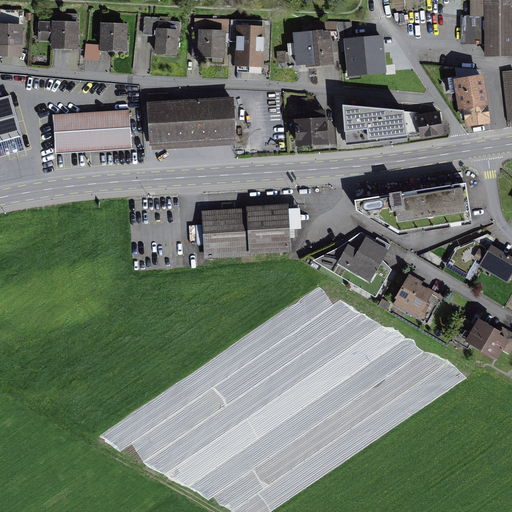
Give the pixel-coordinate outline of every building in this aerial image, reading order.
[(484,17),(484,58),(511,56),(511,0),(470,0),(471,15),(460,15),(461,45),(480,45),(479,18),(484,17)] [(0,57),(22,58),(24,12),(0,10),(0,57)] [(51,42),(51,50),(79,51),(80,23),(78,23),(78,14),(60,13),(60,22),(39,21),(38,41),(51,42)] [(156,37),(154,55),(177,56),(178,38),(179,38),(181,22),(160,21),(160,18),(145,17),(144,36),(156,37)] [(198,32),(197,58),(225,59),(226,33),(230,33),(230,19),(195,19),(194,32),(198,32)] [(236,42),(235,67),(264,68),(265,27),(263,27),(263,21),(231,20),(230,42),(236,42)] [(293,34),(296,67),(306,66),(306,69),(334,65),(334,60),(339,60),(338,41),(332,42),(330,32),(337,31),(336,22),(311,22),(311,32),(293,34)] [(352,22),(338,22),(338,39),(353,38),(352,22)] [(100,45),(100,52),(127,52),(128,25),(101,23),(100,45)] [(345,41),(349,76),(385,73),(381,38),(345,41)] [(100,52),(100,45),(86,44),(84,60),(99,61),(100,52)] [(287,63),(288,53),(279,52),(278,62),(287,63)] [(511,70),(502,72),(508,123),(511,122),(511,70)] [(456,93),(458,110),(465,108),(465,112),(467,131),(490,127),(488,110),(490,110),(489,102),(488,103),(483,77),(457,80),(456,77),(448,79),(450,94),(456,93)] [(147,103),(149,147),(152,147),(234,141),(236,141),(234,97),(168,102),(168,93),(148,94),(148,103),(147,103)] [(0,142),(22,137),(10,96),(0,98),(0,142)] [(307,98),(295,99),(296,108),(307,108),(307,98)] [(345,133),(346,146),(420,137),(417,115),(418,115),(418,113),(342,106),(344,133),(345,133)] [(53,115),(56,154),(132,149),(130,111),(53,115)] [(295,120),(296,147),(329,145),(328,118),(326,118),(325,111),(305,112),(306,120),(295,120)] [(417,115),(420,137),(420,139),(443,135),(440,112),(418,115),(417,115)] [(0,142),(0,157),(25,150),(22,137),(0,142)] [(234,141),(152,147),(152,151),(234,145),(234,141)] [(389,196),(354,201),(356,212),(399,236),(473,225),(466,184),(402,194),(402,192),(389,194),(389,196)] [(202,212),(205,260),(252,257),(253,255),(292,253),(288,204),(246,207),(246,208),(202,212)] [(313,261),(376,298),(392,270),(383,261),(391,245),(377,237),(375,240),(361,232),(339,248),(313,261)] [(479,267),(491,245),(495,239),(487,234),(455,248),(444,266),(471,281),(479,267)] [(479,267),(508,284),(511,277),(511,257),(491,245),(479,267)] [(393,304),(427,324),(443,297),(422,285),(423,283),(409,275),(395,299),(396,300),(393,304)] [(468,350),(470,345),(497,361),(503,351),(509,354),(511,349),(511,332),(502,327),(499,332),(478,319),(475,324),(464,318),(452,339),(468,350)]
